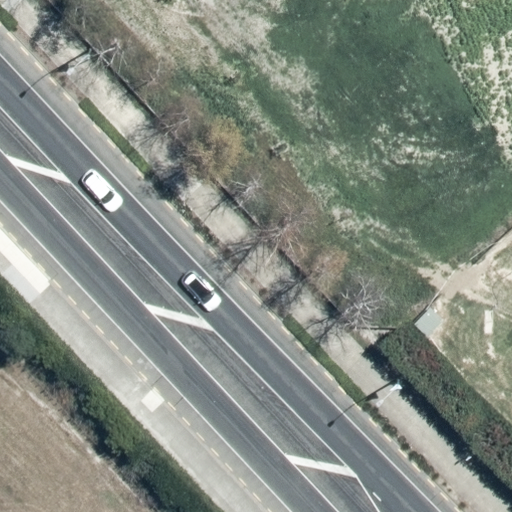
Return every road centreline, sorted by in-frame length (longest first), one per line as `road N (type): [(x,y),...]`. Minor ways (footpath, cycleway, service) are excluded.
road 1 (secondary): [(0,71),(408,511)]
road 2 (secondary): [(316,511),(0,171)]
